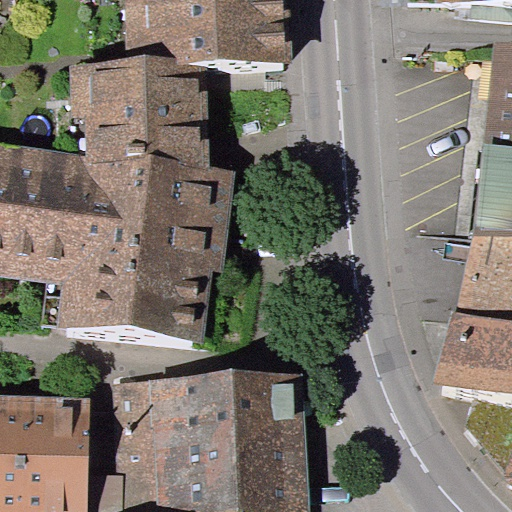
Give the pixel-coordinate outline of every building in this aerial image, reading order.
[(203,79),(278,75),(274,0),(144,0),(148,80),(84,83),(89,171),(196,179),(203,79)] [(511,0),(403,0),(404,10),(438,10),(446,14),(456,11),(476,13),(475,25),(510,28),(511,15),(511,0)] [(511,250),(511,56),(497,56),(475,247),(511,250)] [(207,180),(196,179),(89,171),(0,163),(0,277),(69,287),(63,340),(188,353),(207,180)] [(511,302),(511,250),(475,247),(464,291),(511,302)] [(471,401),(511,407),(511,336),(457,322),(442,395),(471,401)] [(289,386),(113,392),(119,511),(293,511),(292,442),(289,386)] [(511,407),(471,401),(463,432),(507,486),(511,489),(511,407)] [(0,511),(77,511),(80,415),(0,412),(0,511)]
